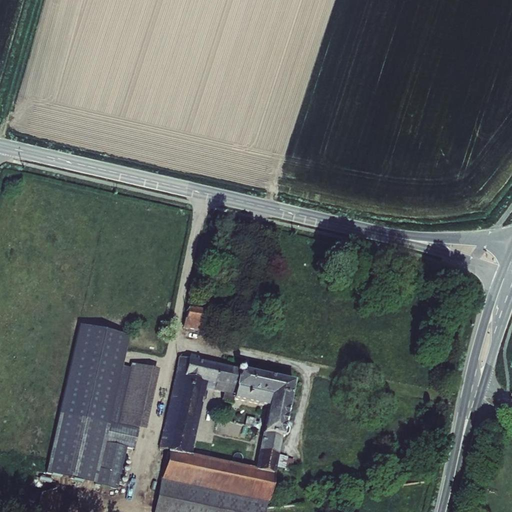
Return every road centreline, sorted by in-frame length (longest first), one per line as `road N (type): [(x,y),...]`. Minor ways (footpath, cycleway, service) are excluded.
road 1 (tertiary): [(395,237),(0,145)]
road 2 (primary): [(500,277),(467,393)]
